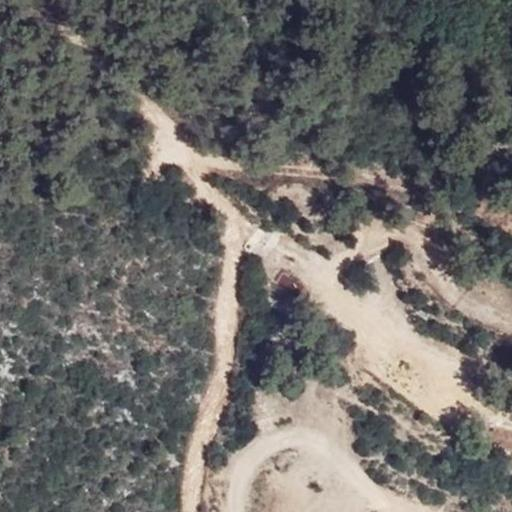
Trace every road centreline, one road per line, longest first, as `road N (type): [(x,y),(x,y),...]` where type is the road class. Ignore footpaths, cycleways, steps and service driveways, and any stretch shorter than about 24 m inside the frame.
road 1 (track): [(191,511),(227,337),(222,205),(151,108),(64,24),(62,0)]
road 2 (track): [(222,205),(316,260),(399,234),(422,242),(438,274),(511,316)]
road 3 (track): [(192,163),(381,176),(511,223)]
